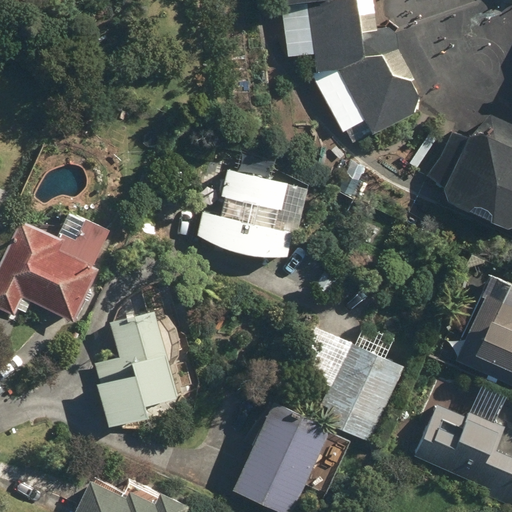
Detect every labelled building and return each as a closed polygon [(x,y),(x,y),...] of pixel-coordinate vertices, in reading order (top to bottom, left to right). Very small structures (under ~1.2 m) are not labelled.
[(365,122),(377,137),(416,114),(387,29),(373,28),(371,0),(281,0),(283,7),(303,4),(315,69),(346,134),(365,122)] [(511,211),(511,137),(454,111),(424,177),(510,217),(511,211)] [(296,226),(301,227),(310,182),(231,167),(223,209),(206,206),(201,231),(205,232),(210,235),(214,237),(219,240),(224,242),(229,243),(234,245),(239,247),(244,248),(249,249),(255,250),(260,251),(265,251),(270,252),(276,252),(281,252),(286,252),(292,251),(296,226)] [(25,214),(0,264),(0,303),(16,311),(24,294),(75,319),(103,262),(95,258),(113,223),(72,203),(59,231),(25,214)] [(511,279),(494,271),(457,356),(511,380),(511,279)] [(353,345),(320,413),(370,438),(408,362),(387,351),(394,336),(360,319),(371,297),(341,283),(319,328),(353,345)] [(98,361),(115,420),(158,408),(155,397),(183,389),(159,305),(114,319),(124,354),(98,361)] [(352,436),(331,427),(333,421),(278,396),(237,487),(293,511),(307,481),(328,490),(352,436)] [(504,426),(443,401),(421,454),(476,477),(472,487),(511,503),(511,453),(496,447),(504,426)] [(94,475),(76,511),(189,511),(195,500),(169,487),(165,495),(131,479),(125,490),(94,475)]
